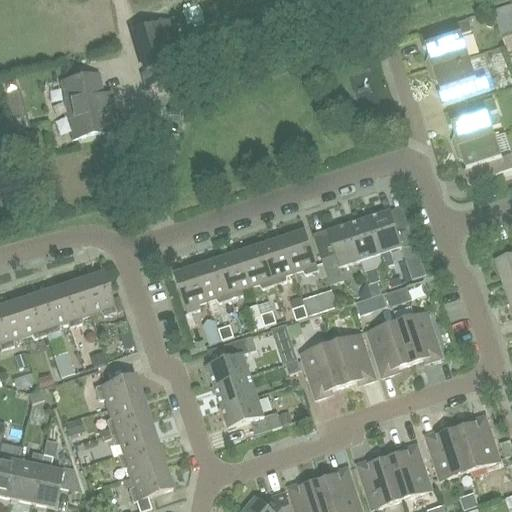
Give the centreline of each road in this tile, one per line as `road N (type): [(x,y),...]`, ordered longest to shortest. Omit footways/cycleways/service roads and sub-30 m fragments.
road 1 (residential): [(444,228),(486,324),(493,355),(487,376),(361,420),(329,444),(211,481)]
road 2 (residential): [(122,246),(412,163)]
road 3 (residential): [(211,481),(175,372),(159,363),(122,246)]
road 4 (residential): [(0,259),(79,235),(122,246)]
road 5 (residential): [(412,163),(419,137),(390,46)]
